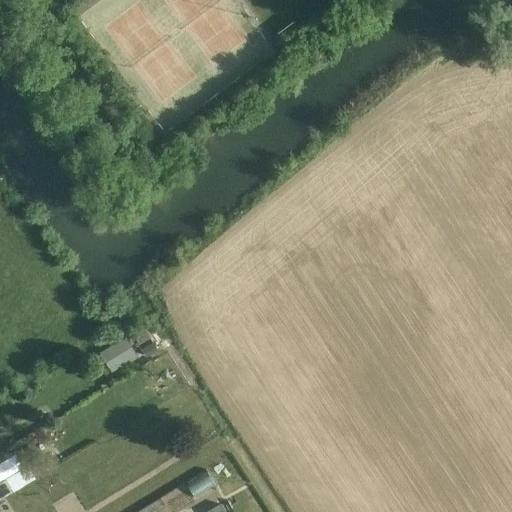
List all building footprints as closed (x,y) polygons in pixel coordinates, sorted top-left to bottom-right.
[(126,337),(109,347),(120,366),(137,356),(126,337)] [(50,468),(43,458),(27,468),(34,479),(50,468)] [(235,473),(220,479),(232,507),(247,500),(235,473)] [(211,493),(200,476),(191,481),(202,499),(211,493)] [(0,499),(11,493),(3,481),(0,483),(0,499)] [(187,484),(172,493),(182,509),(196,501),(187,484)]
